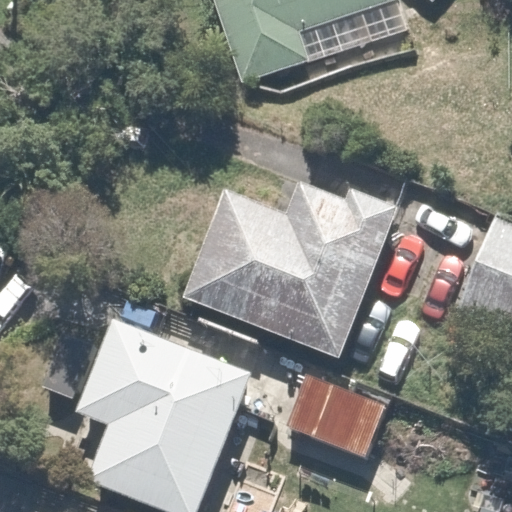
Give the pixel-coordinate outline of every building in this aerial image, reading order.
[(221,0),(238,54),(404,7),(402,0),(221,0)] [(437,0),(454,11),(461,0),(437,0)] [(294,219),(240,197),(198,301),(337,358),(406,189),(321,155),(294,219)] [(511,227),(501,223),(463,320),(511,339),(511,227)] [(199,511),(262,344),(174,311),(167,331),(120,313),(83,413),(118,426),(95,487),(162,511),(199,511)] [(310,374),(289,427),(369,460),(390,406),(310,374)]
